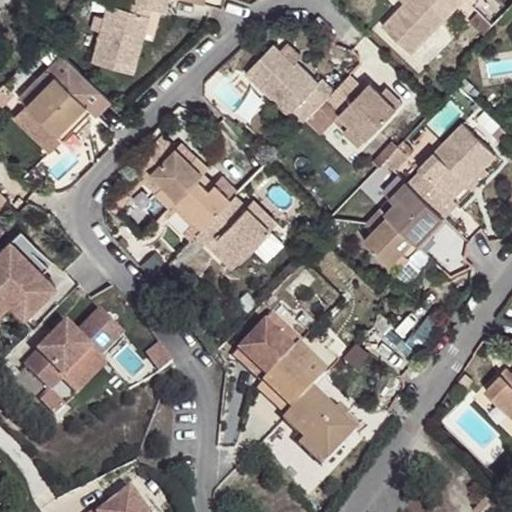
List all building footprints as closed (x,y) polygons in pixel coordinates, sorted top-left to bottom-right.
[(126,0),(125,7),(110,3),(106,19),(103,31),(95,61),(136,72),(145,37),(153,39),(161,9),(167,11),(170,0),(126,0)] [(409,52),(459,0),(406,0),(403,3),(382,24),(409,52)] [(97,17),(93,29),(103,31),(106,19),(97,17)] [(295,105),(307,116),(310,113),(336,86),(325,74),(322,78),(319,81),(283,46),(276,39),(237,80),(263,105),(273,93),(290,110),(295,105)] [(290,39),(283,46),(319,81),(322,78),(300,56),(304,52),(290,39)] [(106,96),(58,50),(14,95),(22,103),(51,131),(81,102),(85,106),(91,112),(106,96)] [(336,86),(310,113),(325,127),(338,113),(349,123),(364,139),(395,107),(379,91),(373,98),(362,87),(348,73),(336,86)] [(369,81),(362,87),(373,98),(379,91),(369,81)] [(384,86),(379,91),(395,107),(400,102),(384,86)] [(81,102),(51,131),(22,103),(11,114),(44,147),(85,106),(81,102)] [(364,139),(349,123),(343,128),(359,145),(364,139)] [(418,172),(407,183),(411,187),(442,218),(455,205),(450,201),(446,197),(459,183),(463,188),(480,170),(494,156),(461,124),(416,170),(418,172)] [(230,194),(213,178),(204,169),(209,163),(197,151),(191,158),(177,143),(162,130),(137,155),(164,181),(156,188),(171,203),(177,196),(203,223),(230,194)] [(183,136),(177,143),(191,158),(197,151),(183,136)] [(138,170),(156,188),(164,181),(137,155),(138,170)] [(237,187),(242,182),(226,166),(213,178),(230,194),(237,187)] [(480,170),(463,188),(468,192),(485,175),(480,170)] [(407,183),(404,181),(387,199),(393,205),(411,187),(407,183)] [(446,197),(450,201),(463,188),(459,183),(446,197)] [(249,198),(237,187),(230,194),(203,223),(192,234),(205,246),(212,238),(235,260),(265,229),(241,207),(249,198)] [(442,218),(411,187),(393,205),(383,216),(377,210),(364,224),(371,232),(361,242),(384,265),(408,240),(415,246),(442,218)] [(273,221),(249,198),(241,207),(265,229),(273,221)] [(272,227),(252,245),(263,258),(284,241),(272,227)] [(20,231),(9,241),(41,273),(51,262),(20,231)] [(212,238),(205,246),(227,268),(235,260),(212,238)] [(9,241),(0,250),(0,313),(9,304),(24,317),(55,286),(41,273),(9,241)] [(68,321),(26,363),(51,389),(64,376),(93,347),(101,356),(125,332),(101,308),(78,332),(68,321)] [(314,385),(324,375),(306,358),(293,347),(298,342),(268,315),(236,350),(255,369),(264,377),(259,384),(279,403),(288,412),(314,385)] [(293,347),(306,358),(313,351),(300,339),(298,342),(293,347)] [(93,347),(64,376),(79,391),(107,361),(101,356),(93,347)] [(249,376),(255,369),(236,350),(230,357),(249,376)] [(506,379),(511,372),(511,371),(505,366),(500,372),(506,379)] [(511,372),(506,379),(500,372),(484,389),(511,416),(511,372)] [(273,408),(279,403),(259,384),(253,389),(273,408)] [(335,406),(314,385),(288,412),(285,416),(300,430),(295,435),(301,439),(305,435),(328,457),(358,426),(343,413),(335,406)] [(341,401),(335,406),(343,413),(348,408),(341,401)] [(305,435),(301,439),(300,440),(323,462),(328,457),(305,435)] [(116,500),(100,511),(97,508),(92,511),(151,511),(134,487),(116,500)] [(113,496),(97,508),(100,511),(116,500),(113,496)]
